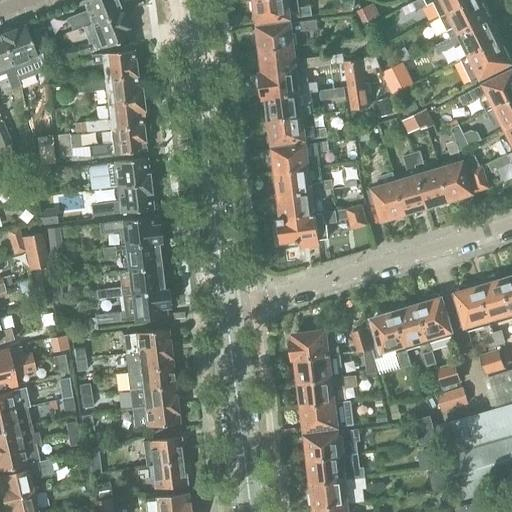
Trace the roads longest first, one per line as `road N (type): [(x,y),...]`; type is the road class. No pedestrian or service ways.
road 1 (tertiary): [(223,314),(187,0)]
road 2 (residential): [(223,314),(511,227)]
road 3 (tertiary): [(249,511),(223,314)]
